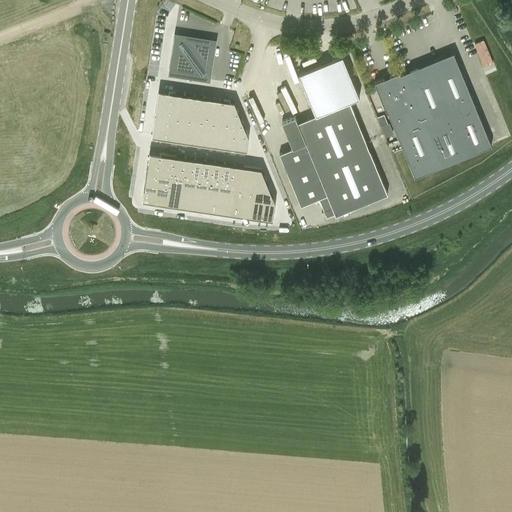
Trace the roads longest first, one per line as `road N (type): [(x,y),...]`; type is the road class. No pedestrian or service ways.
road 1 (primary): [(511,169),(437,216),(361,243),(286,253),(200,247)]
road 2 (unclassified): [(269,20),(346,23),(416,0)]
road 3 (secondary): [(106,137),(127,0)]
